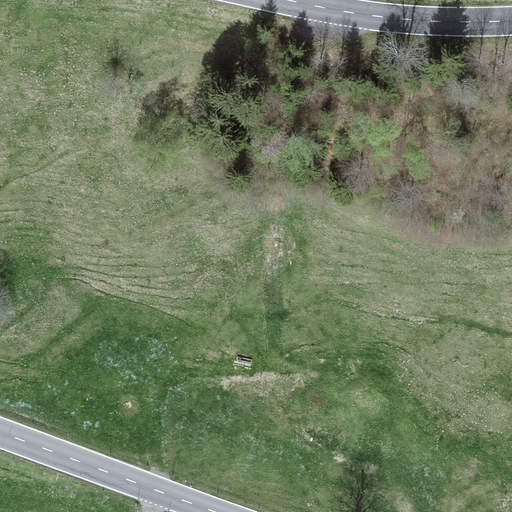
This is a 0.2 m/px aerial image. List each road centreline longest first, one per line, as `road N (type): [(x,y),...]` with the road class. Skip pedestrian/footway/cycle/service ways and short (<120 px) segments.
road 1 (secondary): [(218,511),(0,431)]
road 2 (secondary): [(287,0),(405,19),(511,20)]
